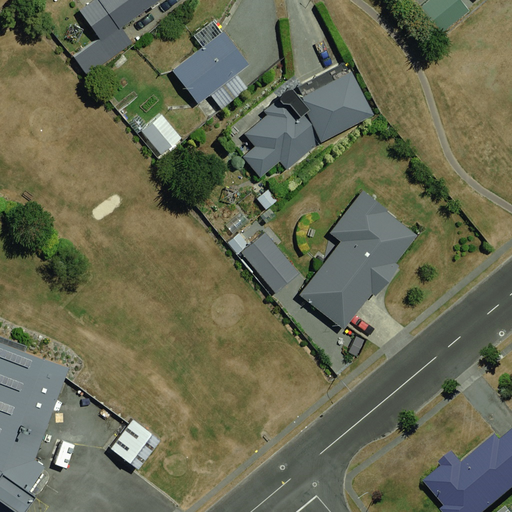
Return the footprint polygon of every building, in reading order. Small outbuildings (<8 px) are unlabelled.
[(83,0),(73,8),(96,40),(150,0),(83,0)] [(449,0),(411,0),(406,5),(422,24),(450,0),(449,0)] [(217,28),(167,70),(195,103),(245,61),(217,28)] [(333,67),(239,125),(271,176),(365,119),(333,67)] [(182,136),(161,110),(139,128),(161,154),(182,136)] [(341,239),(299,294),(346,329),(419,233),(363,191),(332,232),(341,239)] [(263,232),(241,252),(277,293),(300,273),(263,232)] [(0,496),(18,505),(40,471),(19,457),(52,359),(0,341),(0,496)] [(511,411),(420,483),(443,511),(476,511),(511,484),(511,411)] [(108,447),(137,470),(158,444),(129,420),(108,447)]
